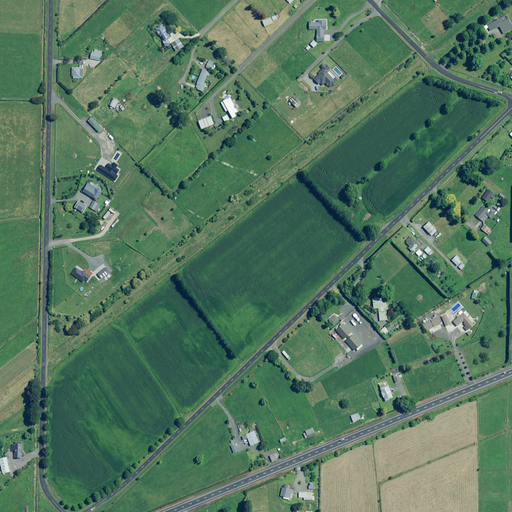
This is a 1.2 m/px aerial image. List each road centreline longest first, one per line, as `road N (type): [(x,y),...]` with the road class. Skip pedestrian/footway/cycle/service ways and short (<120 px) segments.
road 1 (residential): [(87,511),(511,108)]
road 2 (residential): [(63,511),(41,469),(50,0)]
road 3 (primary): [(511,372),(171,511)]
road 4 (residential): [(370,0),(443,72),(511,98)]
